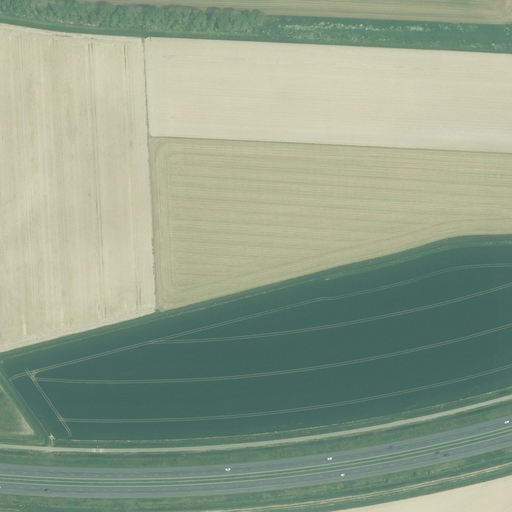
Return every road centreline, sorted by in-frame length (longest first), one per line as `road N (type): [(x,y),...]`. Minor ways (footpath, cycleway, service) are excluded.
road 1 (motorway): [(0,485),(154,490),(276,482),(511,437)]
road 2 (motorway): [(511,422),(275,467),(155,475),(0,470)]
road 3 (unclassified): [(511,396),(247,444),(0,446)]
